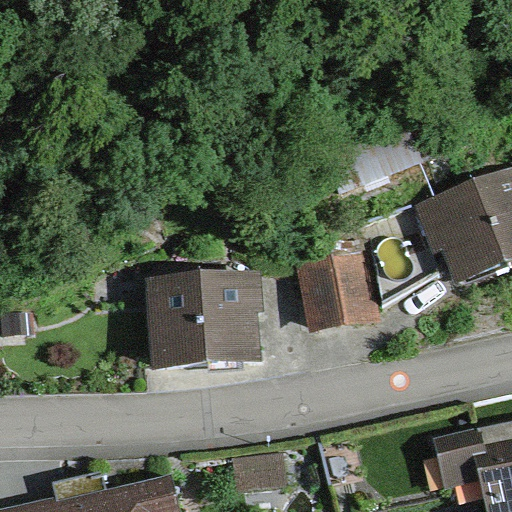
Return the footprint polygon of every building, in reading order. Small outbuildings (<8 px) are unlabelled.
[(511,182),(434,212),(463,289),(511,270),(511,182)] [(371,259),(307,270),(319,336),(383,325),(371,259)] [(262,280),(159,285),(163,369),(266,364),(262,280)] [(511,511),(511,434),(447,449),(460,505),(491,497),(494,511),(511,511)] [(27,511),(190,511),(183,480),(27,511)]
